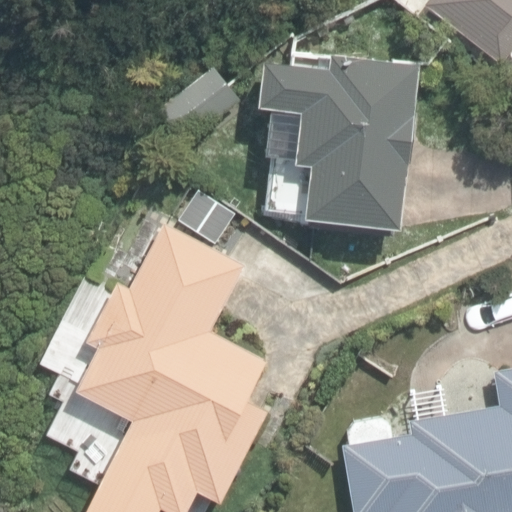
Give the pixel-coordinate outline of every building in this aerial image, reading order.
[(511,0),(425,0),(424,2),(499,60),(511,43),(511,0)] [(398,227),(422,60),(296,42),(294,59),(261,54),(254,105),(274,108),(258,205),(398,227)] [(252,98),(232,71),(172,115),(192,142),(252,98)] [(214,266),(127,217),(34,391),(89,414),(78,449),(184,504),(235,411),(214,398),(227,359),(181,333),(214,266)] [(511,511),(511,367),(492,371),(498,404),(406,419),(408,433),(391,436),(389,423),(380,416),(353,420),(345,430),(347,443),(339,444),(350,511),(511,511)]
